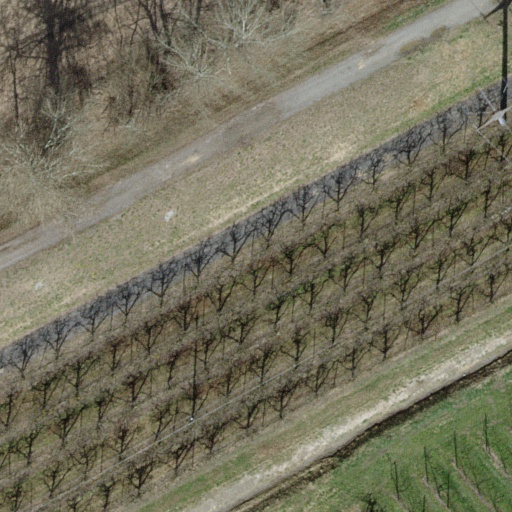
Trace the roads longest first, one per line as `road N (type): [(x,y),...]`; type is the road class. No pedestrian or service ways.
road 1 (track): [(511,101),(0,375)]
road 2 (track): [(0,262),(494,0)]
